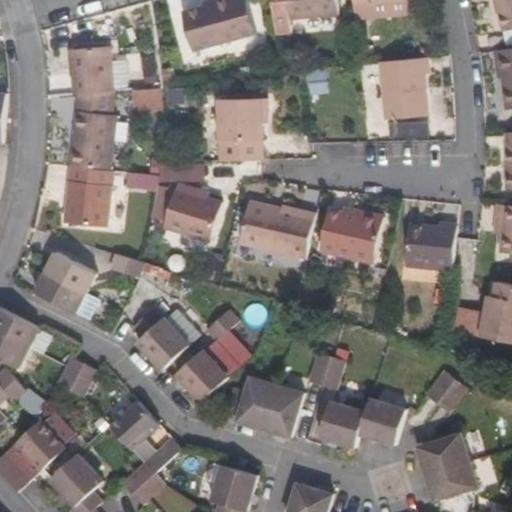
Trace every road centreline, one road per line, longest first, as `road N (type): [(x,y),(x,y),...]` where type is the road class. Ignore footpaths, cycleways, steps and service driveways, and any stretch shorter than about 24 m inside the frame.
road 1 (residential): [(275,170),(464,175),(465,84),(454,0)]
road 2 (residential): [(286,454),(182,421),(113,349),(0,299)]
road 3 (residential): [(0,256),(17,215),(27,115),(18,14)]
